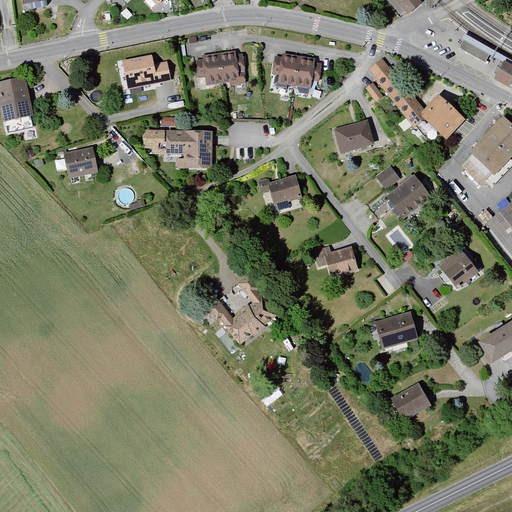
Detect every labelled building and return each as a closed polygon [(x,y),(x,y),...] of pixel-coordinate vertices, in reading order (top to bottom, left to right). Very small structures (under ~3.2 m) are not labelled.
[(415,0),(391,0),(406,17),(420,5),(415,0)] [(235,55),(203,59),(204,62),(197,63),(199,79),(206,78),(207,86),(238,82),(237,74),(244,73),(242,57),(235,58),(235,55)] [(314,61),(283,56),(282,60),(275,59),(273,75),(280,76),(279,84),(310,88),(311,81),(318,82),(321,66),(314,65),(314,61)] [(151,58),(124,64),(129,89),(170,81),(167,66),(153,69),(151,58)] [(381,61),(368,71),(411,128),(421,122),(443,142),(462,122),(435,97),(422,109),(387,67),(381,61)] [(511,64),(508,63),(504,61),(494,78),(511,88),(511,64)] [(26,80),(0,85),(0,101),(5,125),(34,120),(26,80)] [(372,85),(364,91),(376,106),(384,100),(372,85)] [(511,130),(499,120),(466,154),(470,159),(461,166),(480,188),(489,179),(493,180),(510,161),(511,163),(511,130)] [(367,122),(331,132),(338,157),(374,147),(367,122)] [(211,134),(146,132),(146,148),(154,148),(154,154),(180,154),(179,167),(210,168),(211,134)] [(92,152),(67,157),(72,178),(96,173),(92,152)] [(399,180),(390,169),(378,179),(387,190),(399,180)] [(268,180),(259,182),(262,193),(270,190),(275,206),(277,205),(279,212),(290,209),(288,202),(300,199),(295,179),(270,187),(268,180)] [(414,179),(388,200),(404,219),(430,199),(414,179)] [(511,206),(511,205),(483,225),(511,263),(511,206)] [(329,249),(315,253),(319,267),(329,265),(332,277),(356,270),(350,250),(331,256),(329,249)] [(477,276),(460,253),(441,267),(459,290),(477,276)] [(218,303),(208,310),(217,322),(222,318),(241,344),(253,335),(254,337),(265,328),(264,327),(276,317),(257,293),(261,290),(250,276),(239,284),(255,304),(249,309),(248,307),(237,315),(238,317),(232,322),(218,303)] [(409,316),(377,326),(384,348),(416,339),(409,316)] [(511,329),(480,349),(492,368),(511,356),(511,329)] [(417,389),(393,402),(403,421),(428,408),(417,389)]
